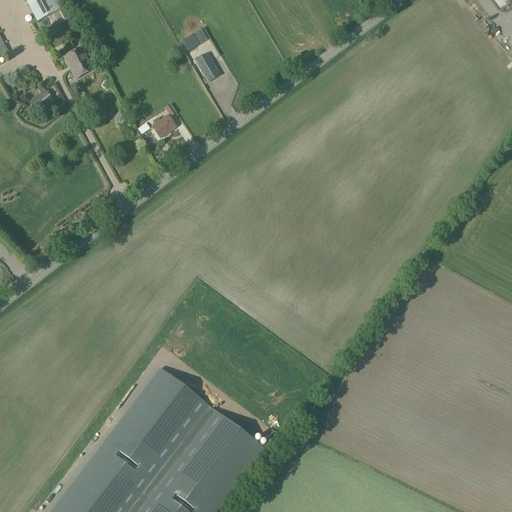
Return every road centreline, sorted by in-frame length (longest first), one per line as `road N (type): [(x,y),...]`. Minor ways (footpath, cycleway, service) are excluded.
road 1 (unclassified): [(0,306),(402,0)]
road 2 (unknown): [(126,210),(2,0)]
